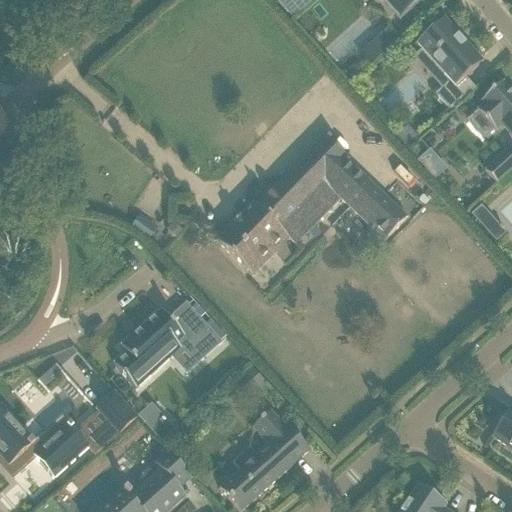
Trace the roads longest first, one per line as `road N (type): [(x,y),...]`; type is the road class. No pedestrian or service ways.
road 1 (residential): [(0,358),(89,320),(150,269)]
road 2 (residential): [(409,428),(511,337)]
road 3 (residential): [(314,511),(409,428)]
road 4 (residential): [(511,498),(409,428)]
